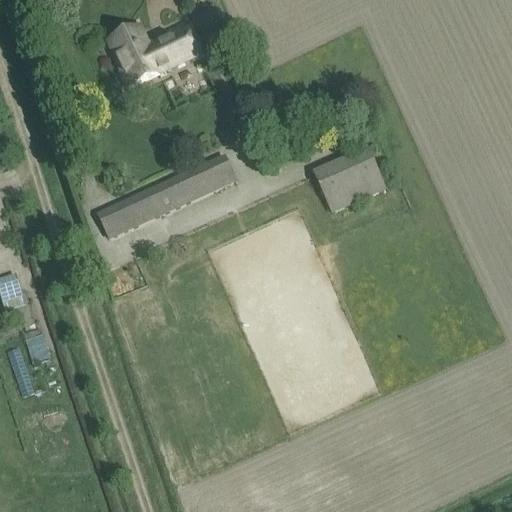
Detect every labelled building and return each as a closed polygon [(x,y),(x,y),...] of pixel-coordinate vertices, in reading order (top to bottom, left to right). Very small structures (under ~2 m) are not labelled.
[(122,35),(122,39),(111,44),(125,74),(123,75),(130,89),(160,75),(159,74),(201,54),(188,27),(169,35),(171,39),(148,50),(139,31),(135,33),(132,30),(128,29),(124,31),(122,35)] [(369,154),(316,178),(332,214),(385,191),(369,154)] [(100,217),(99,217),(110,241),(236,183),(225,159),(224,160),(228,168),(103,225),(100,217)] [(7,311),(29,306),(23,276),(1,281),(7,311)] [(30,341),(36,367),(55,362),(49,336),(30,341)]
